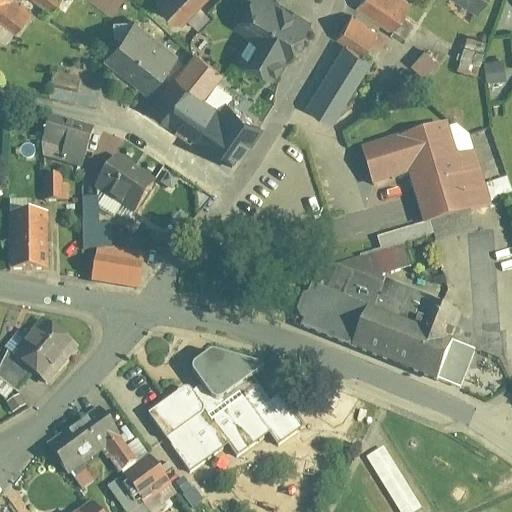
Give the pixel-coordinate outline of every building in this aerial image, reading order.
[(29,6),(20,0),(0,0),(0,18),(14,28),(29,6)] [(92,0),(113,15),(123,0),(92,0)] [(158,0),(178,22),(201,0),(158,0)] [(237,56),(275,78),(310,19),(277,0),(246,0),(232,25),(250,35),(237,56)] [(393,30),(412,3),(408,0),(361,0),(358,6),(393,30)] [(483,0),(456,0),(477,12),(483,0)] [(345,42),(363,53),(378,29),(353,14),(338,38),(345,42)] [(103,58),(146,91),(179,49),(136,16),(103,58)] [(464,36),(457,69),(476,73),(483,40),(464,36)] [(363,53),(345,42),(307,104),(334,121),(372,59),(363,53)] [(149,106),(228,166),(259,125),(227,102),(222,109),(204,95),(222,70),(192,48),(149,106)] [(406,66),(419,79),(438,61),(425,48),(406,66)] [(489,82),(507,79),(503,57),(485,60),(489,82)] [(82,166),(94,126),(51,113),(43,140),(64,146),(60,160),(82,166)] [(448,121),(361,146),(372,184),(410,173),(423,221),(430,219),(471,207),(492,201),(477,149),(458,154),(448,121)] [(118,153),(96,187),(146,219),(168,185),(118,153)] [(47,173),(47,198),(64,198),(64,173),(47,173)] [(471,207),(430,219),(437,241),(477,229),(471,207)] [(50,268),(49,210),(11,211),(12,269),(50,268)] [(411,266),(405,243),(339,263),(324,257),(313,281),(369,304),(381,275),(411,266)] [(92,280),(139,288),(145,252),(98,244),(92,280)] [(352,344),(438,379),(441,373),(454,340),(467,310),(381,275),(369,304),(352,344)] [(297,321),(352,344),(369,304),(313,281),(297,321)] [(47,382),(78,345),(44,315),(12,353),(32,369),(47,382)] [(454,340),(441,373),(462,382),(476,349),(454,340)] [(0,375),(17,387),(32,369),(12,353),(9,350),(0,366),(0,375)] [(187,385),(148,412),(190,471),(228,444),(238,458),(272,434),(281,447),(307,428),(282,392),(270,400),(253,376),(267,367),(214,351),(192,366),(203,383),(191,392),(187,385)] [(7,401),(13,412),(28,404),(22,393),(7,401)] [(107,448),(122,437),(100,406),(48,442),(71,473),(107,448)] [(125,473),(140,463),(122,437),(107,448),(125,473)] [(383,445),(366,455),(398,511),(412,511),(419,508),(383,445)] [(142,504),(172,483),(152,454),(140,463),(125,473),(122,475),(142,504)] [(73,511),(101,511),(92,499),(73,511)]
